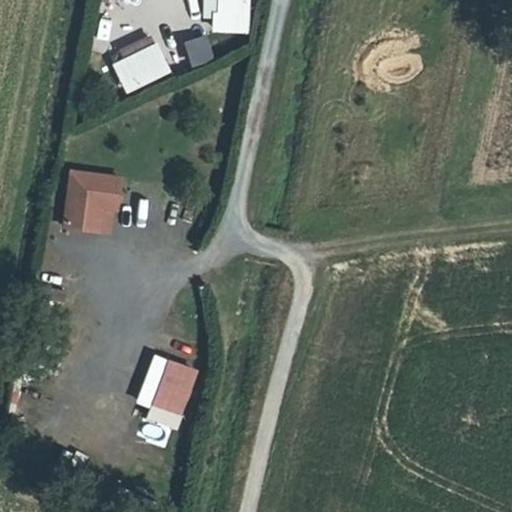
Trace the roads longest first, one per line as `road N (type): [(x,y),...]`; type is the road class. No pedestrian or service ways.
road 1 (track): [(286,0),(240,191),(242,227),(259,245),(291,258),(303,288),(250,511)]
road 2 (track): [(291,258),(339,244),(511,224)]
